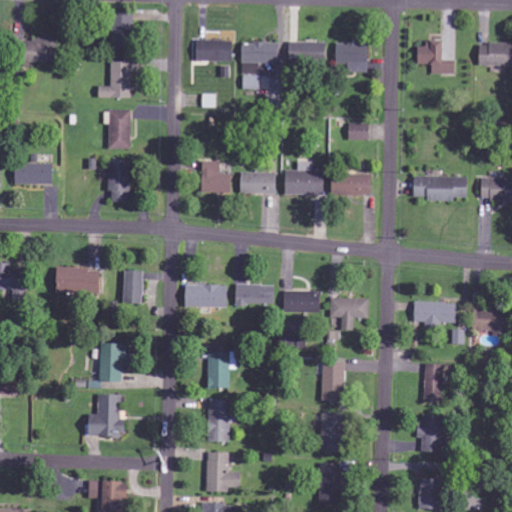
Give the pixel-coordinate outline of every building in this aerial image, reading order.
[(58,65),(58,41),(32,40),(31,64),(58,65)] [(199,62),(235,62),(236,42),(200,41),(199,62)] [(447,62),(447,42),(429,42),(429,48),(419,47),(419,66),(434,66),(434,74),(457,75),(458,62),(447,62)] [(244,64),(282,64),(282,43),(243,44),(244,64)] [(330,44),(292,43),(291,63),(330,64),(330,44)] [(498,56),(503,54),(498,43),(485,49),(489,57),(497,54),(498,56)] [(371,74),(372,44),(339,44),(339,65),(351,66),(350,73),(371,74)] [(113,88),(102,87),(102,99),(134,100),(134,63),(114,63),(113,88)] [(242,74),(260,75),(261,65),(243,64),(242,74)] [(261,91),(262,76),(244,76),(244,90),(261,91)] [(219,95),(205,95),(205,109),(218,109),(219,95)] [(111,150),(133,150),(134,112),(112,111),(111,150)] [(349,141),(372,141),(373,125),(350,124),(349,141)] [(111,162),(111,193),(115,193),(115,203),(134,204),(134,162),(111,162)] [(204,193),(234,194),(235,176),(223,175),(223,163),(205,163),(204,193)] [(327,196),(327,173),(313,172),(313,163),(300,163),(300,171),(287,171),(287,196),(327,196)] [(56,186),(56,166),(19,165),(18,185),(56,186)] [(243,195),(279,196),(279,174),(243,173),(243,195)] [(332,196),(374,197),(375,177),(332,175),(332,196)] [(473,179),(417,177),(416,200),(459,202),(459,199),(472,199),(473,179)] [(511,202),(511,180),(484,179),(483,201),(511,202)] [(0,291),(16,291),(16,302),(29,302),(29,269),(14,269),(14,266),(0,265),(0,291)] [(104,271),(61,269),(60,294),(103,296),(104,271)] [(126,305),(145,305),(145,272),(127,272),(126,305)] [(231,309),(232,287),(189,286),(188,308),(231,309)] [(278,287),(239,286),(238,307),(277,308),(278,287)] [(324,293),(287,292),(287,313),(323,314),(324,293)] [(371,301),(332,300),(332,319),(343,319),(343,332),(356,332),(356,319),(371,320),(371,301)] [(460,324),(460,304),(415,303),(415,323),(427,323),(427,329),(443,329),(443,324),(460,324)] [(511,311),(480,310),(479,331),(496,332),(495,337),(511,337),(511,311)] [(454,345),(467,345),(467,331),(454,331),(454,345)] [(102,383),(125,383),(125,364),(129,364),(129,345),(102,345),(102,383)] [(231,390),(231,353),(210,353),(211,390),(231,390)] [(347,403),(348,364),(326,363),(325,402),(347,403)] [(427,403),(445,404),(446,366),(428,365),(427,403)] [(0,380),(0,395),(33,395),(33,380),(0,380)] [(124,396),(100,396),(100,416),(92,416),(92,437),(129,438),(129,421),(123,421),(124,396)] [(232,401),(211,400),(210,443),(231,444),(232,401)] [(345,415),(324,415),(324,451),(344,452),(345,415)] [(425,454),(447,454),(446,416),(425,417),(425,454)] [(209,493),(230,493),(230,454),(209,454),(209,493)] [(322,507),(341,508),(342,465),(322,464),(322,507)] [(445,511),(446,481),(424,481),(423,511),(445,511)] [(98,511),(129,511),(129,501),(131,502),(131,483),(90,482),(90,499),(98,500),(98,511)]
